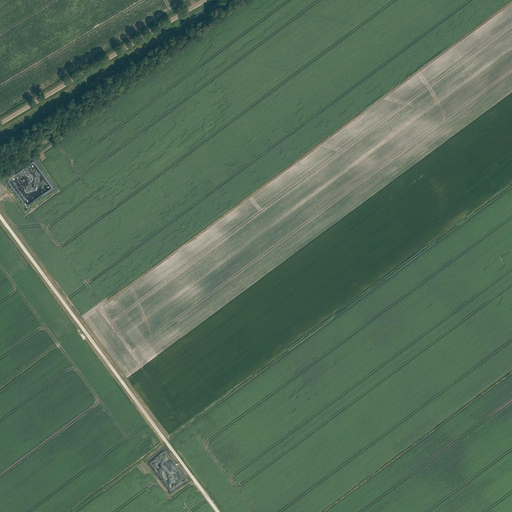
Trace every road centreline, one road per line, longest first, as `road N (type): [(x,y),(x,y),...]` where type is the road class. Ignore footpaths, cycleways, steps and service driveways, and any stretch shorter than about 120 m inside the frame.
road 1 (track): [(218,511),(0,215)]
road 2 (unclassified): [(0,123),(204,0)]
